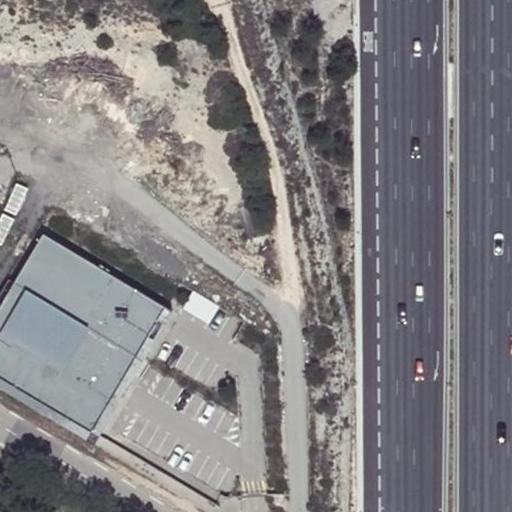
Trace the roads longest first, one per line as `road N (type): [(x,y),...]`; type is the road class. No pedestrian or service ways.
road 1 (motorway): [(486,511),(487,0)]
road 2 (motorway): [(408,0),(408,511)]
road 3 (track): [(212,0),(258,116),(289,273),(288,315)]
